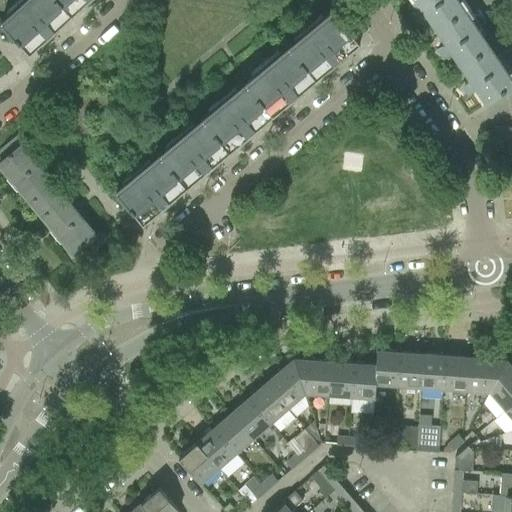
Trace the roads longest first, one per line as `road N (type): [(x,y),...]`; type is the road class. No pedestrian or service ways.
road 1 (tertiary): [(339,294),(271,294),(119,315),(53,352)]
road 2 (residential): [(168,239),(392,56)]
road 3 (tertiary): [(82,385),(143,343),(195,322),(339,294)]
road 4 (residential): [(481,274),(468,170),(392,56)]
road 5 (residential): [(0,109),(128,0)]
road 6 (tertiary): [(339,294),(481,274)]
road 7 (tertiary): [(0,483),(82,385)]
